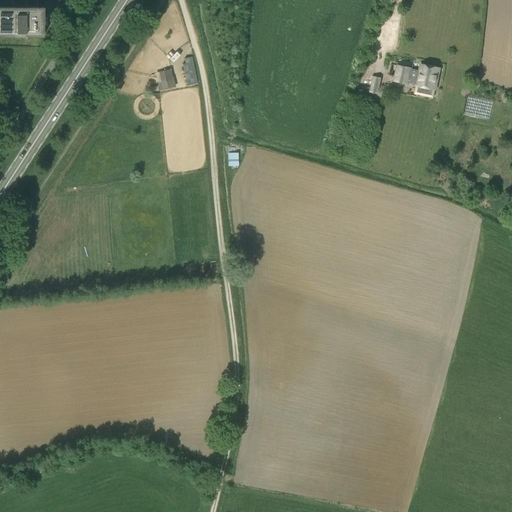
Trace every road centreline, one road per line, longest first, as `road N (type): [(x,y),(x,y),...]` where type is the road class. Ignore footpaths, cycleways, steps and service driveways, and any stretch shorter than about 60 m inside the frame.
road 1 (track): [(208,511),(230,424),(234,361),(205,81),(179,0)]
road 2 (primary): [(0,194),(127,0)]
